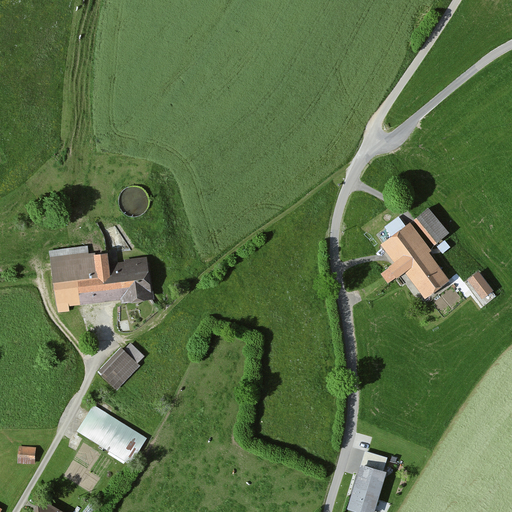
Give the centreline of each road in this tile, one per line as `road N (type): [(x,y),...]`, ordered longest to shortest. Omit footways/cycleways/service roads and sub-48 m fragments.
road 1 (unclassified): [(328,511),(352,402),(333,239),(361,157)]
road 2 (track): [(166,310),(198,277),(361,157)]
road 3 (track): [(349,182),(399,209),(487,318),(511,334)]
road 4 (unclassified): [(361,157),(444,89),(511,49)]
road 5 (unclassified): [(361,157),(458,0)]
road 6 (track): [(95,362),(53,316),(34,251),(0,248)]
road 7 (track): [(107,342),(147,332),(166,310),(148,229)]
